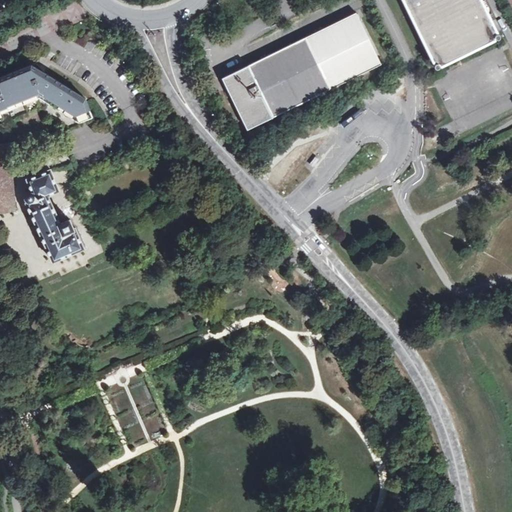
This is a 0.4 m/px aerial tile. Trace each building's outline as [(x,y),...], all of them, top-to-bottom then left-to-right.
[(407,0),(438,62),(494,35),(476,0),(407,0)] [(356,12),(222,78),(247,129),(380,65),(356,12)] [(0,121),(38,107),(75,129),(94,122),(85,99),(83,100),(81,96),(41,71),(32,65),(27,68),(26,66),(0,76),(0,121)] [(11,186),(7,144),(0,144),(0,210),(13,208),(11,186)] [(316,156),(310,164),(314,167),(320,159),(316,156)] [(29,202),(27,203),(53,261),(83,248),(74,227),(72,228),(68,220),(59,224),(47,195),(59,190),(50,169),(27,178),(32,192),(28,192),(26,195),(26,196),(25,199),(26,199),(26,200),(27,201),(29,202)]
